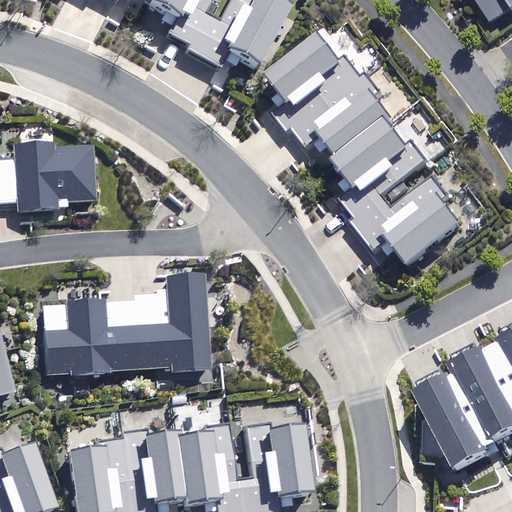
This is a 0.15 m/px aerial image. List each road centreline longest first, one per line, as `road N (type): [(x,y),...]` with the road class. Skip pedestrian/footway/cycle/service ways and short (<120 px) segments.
road 1 (residential): [(0,45),(56,60),(158,111),(268,216)]
road 2 (residential): [(268,216),(215,239),(0,256)]
road 3 (residential): [(511,276),(354,357)]
road 4 (residential): [(268,216),(354,357)]
road 5 (residential): [(354,357),(373,421),(379,511)]
